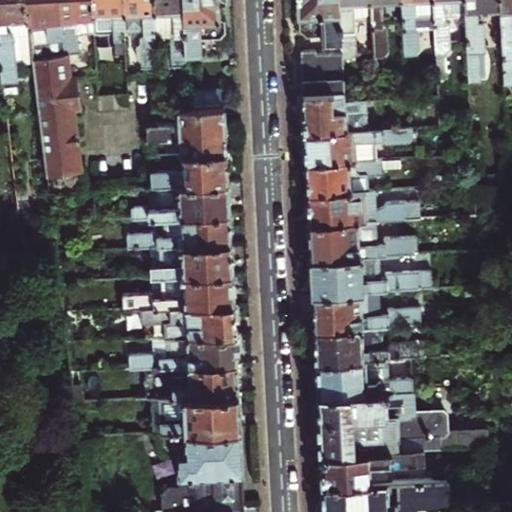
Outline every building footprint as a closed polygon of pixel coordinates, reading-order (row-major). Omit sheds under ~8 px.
[(0,0),(0,46),(3,79),(18,77),(13,33),(28,32),(24,0),(0,0)] [(24,0),(28,32),(31,53),(63,51),(55,0),(24,0)] [(55,0),(63,51),(64,55),(79,54),(78,35),(93,34),(91,0),(55,0)] [(126,71),(124,31),(122,0),(91,0),(93,34),(113,33),(114,39),(110,39),(112,71),(126,71)] [(154,29),(152,0),(122,0),(124,31),(144,30),(145,36),(141,36),(142,67),(156,67),(154,29)] [(152,0),(154,29),(173,29),(174,35),(170,35),(172,65),(186,65),(185,58),(182,0),(152,0)] [(182,0),(185,58),(202,57),(201,38),(220,37),(224,30),(224,23),(224,19),(219,14),(218,0),(182,0)] [(296,49),(298,91),(344,90),(342,53),(339,0),(298,0),(299,24),(309,30),(310,36),(324,35),(325,37),(332,37),(333,48),(296,49)] [(370,15),(369,0),(339,0),(342,53),(351,53),(356,47),(355,27),(351,23),(351,16),(370,15)] [(382,15),(401,14),(400,0),(369,0),(370,15),(372,52),(382,52),(387,47),(386,25),(383,22),(382,15)] [(400,0),(401,14),(403,52),(414,51),(418,46),(418,25),(414,22),(414,14),(433,14),(431,0),(400,0)] [(431,0),(433,14),(434,50),(444,50),(449,45),(448,24),(445,21),(445,13),(465,12),(464,0),(431,0)] [(464,0),(465,12),(467,81),(478,81),(477,48),(483,48),(482,19),(476,19),(476,9),(480,9),(482,13),(493,13),(496,8),(500,8),(499,0),(464,0)] [(511,0),(499,0),(500,8),(502,82),(511,81),(511,0)] [(31,53),(34,77),(67,76),(64,55),(63,51),(31,53)] [(77,103),(76,75),(67,76),(34,77),(47,189),(80,188),(79,164),(74,164),(71,104),(77,103)] [(187,91),(188,108),(221,106),(221,89),(187,91)] [(303,113),(304,132),(366,130),(364,99),(344,99),(344,90),(298,91),(299,109),(299,113),(303,113)] [(181,139),(182,153),(226,151),(225,130),(223,106),(221,106),(188,108),(179,108),(179,122),(147,124),(148,140),(181,139)] [(306,159),(306,162),(376,159),(375,139),(381,139),(384,142),(407,141),(411,137),(411,128),(366,130),(304,132),(305,145),(302,145),(302,153),(302,159),(306,159)] [(150,185),(154,184),(227,181),(228,181),(227,166),(226,151),(182,153),(182,166),(149,167),(150,185)] [(307,193),(370,190),(369,174),(384,173),(384,167),(404,166),(403,158),(376,159),(306,162),(307,179),(307,193)] [(160,215),(228,211),(228,196),(227,181),(154,184),(155,204),(129,206),(130,216),(160,215)] [(375,190),(370,190),(307,193),(308,208),(309,223),(371,219),(415,217),(415,200),(386,201),(381,206),(381,210),(375,211),(375,190)] [(125,247),(157,245),(230,241),(229,225),(228,211),(160,215),(161,234),(154,234),(154,233),(151,230),(124,232),(125,247)] [(371,219),(309,223),(310,241),(311,258),(379,255),(411,254),(410,236),(379,237),(379,243),(372,243),(371,219)] [(230,241),(157,245),(158,264),(139,265),(139,276),(158,275),(231,271),(231,256),(230,241)] [(312,293),(378,290),(431,287),(430,271),(385,273),(386,278),(380,278),(379,255),(311,258),(312,277),(312,293)] [(231,271),(158,275),(160,294),(151,295),(151,290),(120,292),(121,306),(138,306),(233,301),(232,286),(231,271)] [(313,310),(314,328),(379,325),(418,323),(417,306),(385,307),(386,312),(380,312),(378,290),(312,293),(313,310)] [(151,335),(164,334),(234,331),(234,316),(233,301),(138,306),(138,315),(150,314),(151,335)] [(316,360),(411,355),(437,354),(436,342),(416,343),(412,339),(389,340),(384,346),(380,346),(379,325),(314,328),(315,334),(312,334),(312,340),(312,346),(315,346),(316,360)] [(168,364),(236,360),(235,347),(238,347),(238,342),(238,334),(235,335),(234,331),(164,334),(165,353),(160,354),(156,350),(128,352),(129,366),(168,364)] [(317,396),(412,391),(411,355),(316,360),(317,379),(317,396)] [(135,396),(159,394),(237,391),(237,376),(236,360),(168,364),(169,377),(133,379),(135,396)] [(159,394),(161,431),(239,427),(238,408),(237,391),(159,394)] [(414,410),(412,391),(317,396),(319,423),(321,453),(423,448),(487,445),(486,427),(446,428),(445,413),(441,409),(414,410)] [(239,427),(161,431),(156,431),(157,448),(164,454),(175,454),(176,484),(165,484),(160,490),(160,499),(175,499),(176,508),(243,504),(241,466),(239,427)] [(321,469),(322,483),(391,480),(391,464),(424,462),(423,448),(321,453),(321,469)] [(413,511),(415,510),(415,501),(448,499),(447,478),(391,480),(322,483),(322,511),(413,511)] [(243,511),(243,504),(176,508),(175,499),(160,499),(161,509),(167,509),(166,511),(243,511)]
